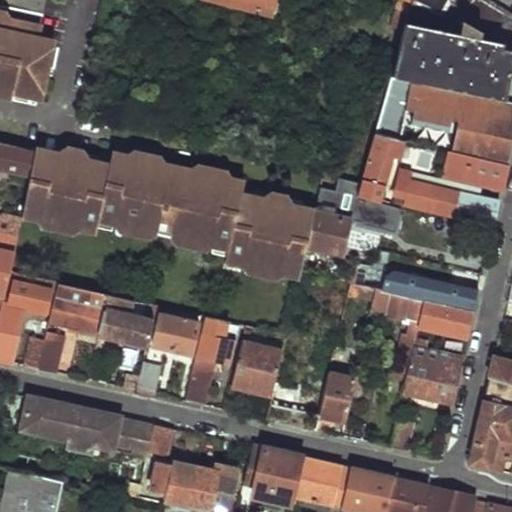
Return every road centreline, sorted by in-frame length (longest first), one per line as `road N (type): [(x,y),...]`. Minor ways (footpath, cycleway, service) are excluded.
road 1 (residential): [(449,480),(0,378)]
road 2 (residential): [(449,480),(511,218)]
road 3 (unknown): [(58,125),(230,158)]
